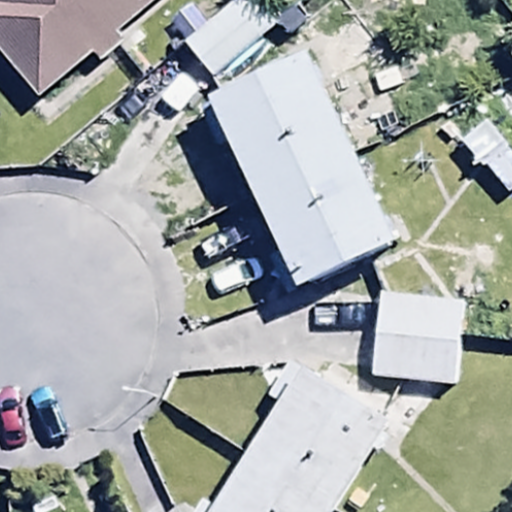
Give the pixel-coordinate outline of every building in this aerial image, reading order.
[(0,0),(0,54),(36,98),(84,59),(93,70),(127,42),(116,28),(149,0),(0,0)] [(212,78),(275,22),(255,0),(228,0),(180,42),(212,78)] [(309,57),(214,101),(300,289),(396,245),(309,57)] [(461,299),(369,292),(362,383),(454,390),(461,299)] [(327,511),(388,411),(305,361),(300,371),(280,359),(258,396),(268,401),(206,505),(194,498),(186,511),(327,511)]
